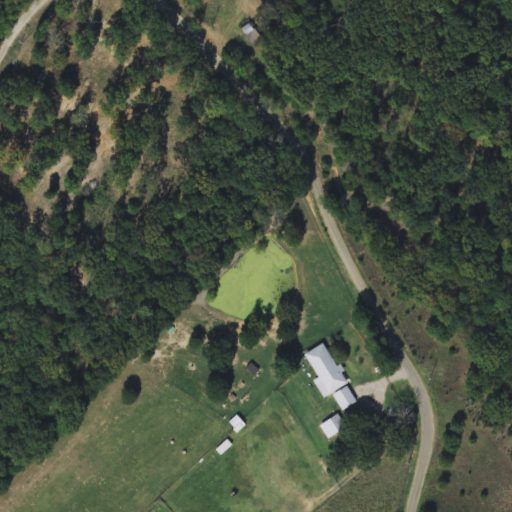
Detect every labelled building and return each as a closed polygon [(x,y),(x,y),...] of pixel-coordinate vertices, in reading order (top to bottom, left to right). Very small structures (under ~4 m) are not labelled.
[(253,44),(241,28),(248,22),(260,39),(253,44)] [(102,46),(93,76),(77,71),(87,41),(102,46)] [(190,132),(168,154),(162,148),(172,139),(151,118),(163,106),(190,132)] [(322,396),(315,382),(319,380),(304,352),(324,341),(346,383),(322,396)] [(327,438),(318,425),(336,413),(345,426),(327,438)]
